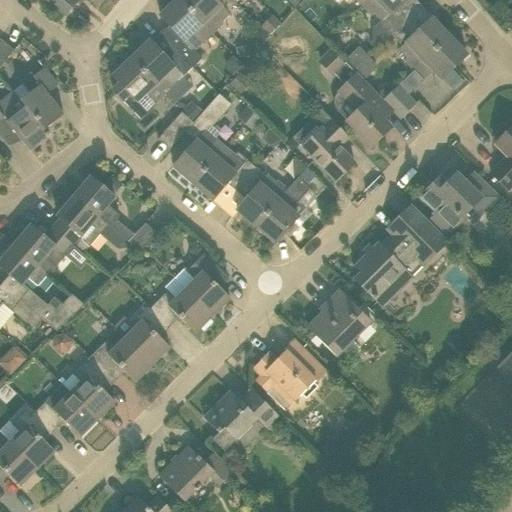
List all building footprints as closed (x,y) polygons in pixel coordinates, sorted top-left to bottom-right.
[(88,0),(96,7),(101,0),(47,0),(66,15),(78,0),(88,0)] [(212,34),(179,0),(177,0),(160,17),(169,26),(160,35),(174,49),(192,68),(202,59),(194,51),(212,34)] [(228,12),(236,4),(231,0),(179,0),(212,34),(222,24),(221,23),(230,15),(228,12)] [(379,23),(391,35),(406,21),(394,9),(403,0),(367,0),(362,5),(372,15),(374,13),(382,20),(379,23)] [(404,61),(414,71),(449,38),(431,19),(417,32),(406,21),(391,35),(402,46),(398,50),(406,59),(404,61)] [(444,78),(452,70),(467,56),(449,38),(414,71),(424,81),(434,71),(442,80),(444,78)] [(0,39),(0,67),(14,50),(0,39)] [(150,41),(132,59),(165,94),(192,68),(174,49),(165,57),(150,41)] [(251,57),(249,46),(236,48),(238,59),(251,57)] [(345,61),(355,71),(369,57),(359,47),(345,61)] [(346,67),(344,65),(331,50),(318,62),(333,79),(346,67)] [(233,56),(226,62),(226,69),(232,76),(243,66),(233,56)] [(379,67),(369,57),(355,71),(365,81),(379,67)] [(165,94),(132,59),(113,77),(120,84),(113,91),(123,102),(130,95),(136,102),(146,93),(155,103),(165,94)] [(45,131),(45,130),(64,116),(47,94),(58,86),(44,68),(34,76),(31,73),(20,82),(30,93),(21,101),(45,131)] [(464,82),(452,70),(444,78),(456,91),(464,82)] [(382,101),(375,94),(357,76),(340,93),(357,111),(347,120),(347,121),(372,148),(391,128),(384,121),(393,112),(382,101)] [(382,101),(393,112),(400,120),(416,105),(398,86),(382,101)] [(219,94),(198,118),(210,129),(231,105),(219,94)] [(50,136),(45,130),(45,131),(21,101),(20,101),(16,97),(5,106),(13,117),(7,122),(31,152),(50,136)] [(245,124),(255,113),(247,106),(237,118),(245,124)] [(322,129),(304,146),(303,147),(336,182),(355,164),(338,147),(348,138),(332,120),(322,110),(312,120),(322,129)] [(170,150),(194,123),(182,113),(158,140),(170,150)] [(255,113),(245,124),(253,131),(263,120),(255,113)] [(507,157),(491,174),(507,191),(511,185),(511,127),(495,144),(507,157)] [(174,167),(193,184),(225,147),(205,130),(174,167)] [(235,156),(225,147),(193,184),(213,201),(226,185),(235,193),(256,168),(238,153),(235,156)] [(281,167),(296,179),(307,167),(292,154),(281,167)] [(256,227),(287,190),(277,181),(268,192),(260,185),(266,177),(256,168),(235,193),(244,201),(237,210),(246,218),(243,221),(253,229),(255,226),(256,227)] [(287,190),(256,227),(276,244),(298,218),(305,209),(298,203),(309,189),(316,196),(325,187),(307,170),(299,178),(287,190)] [(481,218),(500,198),(474,172),(464,181),(456,174),(440,191),(433,184),(420,197),(436,211),(433,213),(452,232),(473,210),(481,218)] [(114,197),(113,196),(91,177),(74,197),(108,226),(108,225),(139,252),(157,234),(145,224),(135,236),(118,221),(119,215),(108,206),(114,197)] [(52,228),(73,246),(83,255),(108,226),(74,197),(57,217),(60,219),(52,228)] [(381,306),(396,292),(422,266),(445,243),(411,207),(388,230),(392,235),(380,247),(378,245),(356,268),(362,274),(355,280),(381,306)] [(31,226),(14,246),(48,274),(54,267),(44,258),(54,246),(65,255),(73,246),(52,228),(44,238),(31,226)] [(38,286),(48,274),(14,246),(12,248),(9,245),(0,255),(0,256),(3,259),(0,262),(0,267),(21,285),(28,277),(38,286)] [(174,279),(186,290),(212,317),(230,299),(220,289),(228,280),(203,255),(187,271),(185,268),(174,279)] [(20,300),(41,318),(56,331),(84,306),(72,295),(56,313),(29,290),(20,300)] [(168,291),(150,308),(169,328),(179,318),(195,334),(212,317),(186,290),(176,299),(168,291)] [(340,354),(370,323),(339,291),(327,302),(330,305),(308,328),(323,344),(327,341),(340,354)] [(32,329),(41,318),(20,300),(11,311),(32,329)] [(135,328),(125,338),(152,366),(170,348),(159,338),(169,328),(150,308),(144,302),(126,320),(135,328)] [(152,366),(125,338),(115,348),(107,340),(89,357),(115,383),(125,373),(135,383),(152,366)] [(253,369),(272,388),(276,384),(294,402),(314,382),(316,384),(327,373),(294,340),(284,350),(287,353),(279,361),(270,352),(253,369)] [(13,345),(0,358),(0,364),(9,374),(26,358),(13,345)] [(511,354),(497,370),(511,384),(511,354)] [(80,383),(70,392),(97,420),(115,403),(105,392),(115,383),(89,357),(72,374),(80,383)] [(204,418),(219,434),(225,429),(236,440),(257,420),(266,429),(278,417),(252,390),(240,401),(230,391),(204,418)] [(97,420),(70,392),(61,402),(53,395),(35,412),(55,432),(65,423),(80,438),(97,420)] [(19,432),(10,442),(37,469),(55,452),(45,442),(55,432),(35,412),(29,407),(12,424),(19,432)] [(0,475),(5,471),(10,477),(20,487),(37,469),(10,442),(1,451),(0,450),(0,475)] [(189,447),(159,477),(184,502),(213,473),(223,483),(234,472),(214,452),(204,462),(189,447)] [(172,511),(158,498),(147,509),(137,499),(124,511),(172,511)]
